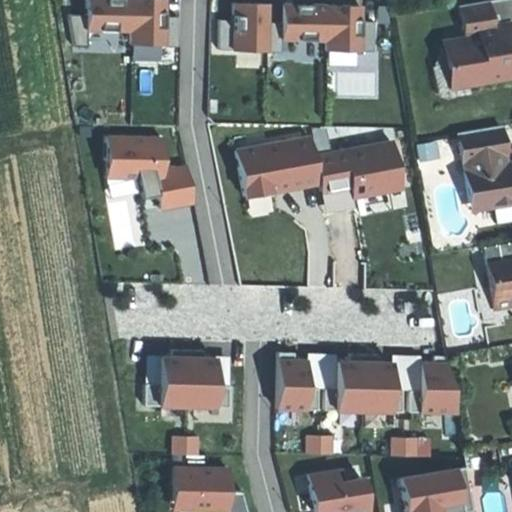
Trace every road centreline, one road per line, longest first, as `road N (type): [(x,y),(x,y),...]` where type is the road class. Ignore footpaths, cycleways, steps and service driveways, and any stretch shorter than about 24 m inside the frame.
road 1 (residential): [(193,0),(191,127),(229,314)]
road 2 (residential): [(263,315),(258,423),(272,511)]
road 3 (residential): [(433,319),(263,315)]
